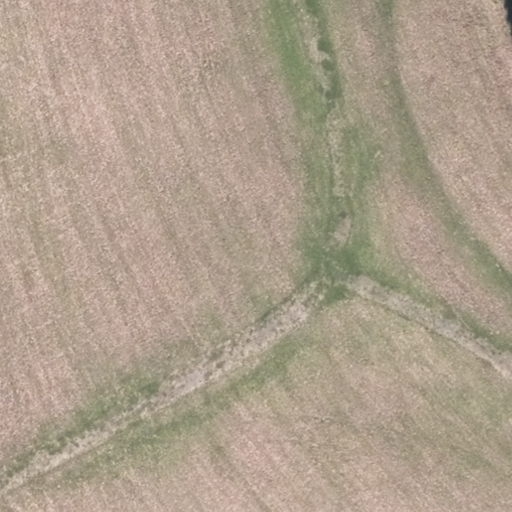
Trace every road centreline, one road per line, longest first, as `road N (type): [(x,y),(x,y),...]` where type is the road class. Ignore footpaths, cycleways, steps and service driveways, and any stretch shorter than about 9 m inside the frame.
road 1 (unknown): [(409,309),(328,274),(280,331),(0,503)]
road 2 (unknown): [(328,274),(347,206),(348,140),(312,0)]
road 3 (unknown): [(511,378),(409,309)]
